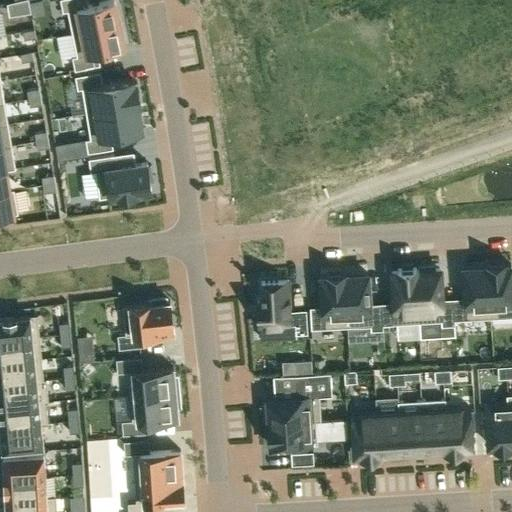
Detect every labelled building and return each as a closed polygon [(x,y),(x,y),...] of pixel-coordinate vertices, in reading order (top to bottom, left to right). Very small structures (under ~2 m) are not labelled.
[(27,0),(18,0),(8,3),(10,13),(30,10),(27,0)] [(86,0),(60,0),(63,11),(67,10),(72,32),(120,23),(117,9),(116,10),(114,0),(110,0),(88,5),(86,0)] [(76,55),(72,56),(75,69),(100,64),(97,51),(123,46),(119,23),(120,23),(72,32),(76,55)] [(22,31),(24,39),(36,37),(34,28),(22,31)] [(22,62),(34,59),(32,51),(20,53),(22,62)] [(100,70),(75,75),(77,89),(82,88),(86,112),(140,104),(137,81),(134,81),(134,78),(102,83),(100,70)] [(28,98),(40,96),(39,88),(27,90),(28,98)] [(30,106),(42,104),(40,96),(28,98),(30,106)] [(90,137),(85,138),(88,152),(113,148),(111,135),(142,130),(138,104),(140,104),(86,112),(90,137)] [(0,124),(0,146),(11,145),(10,138),(8,123),(0,124)] [(48,138),(47,130),(34,132),(36,140),(48,138)] [(37,149),(49,147),(48,138),(36,140),(37,149)] [(65,142),(55,143),(58,160),(67,158),(65,142)] [(6,168),(15,166),(12,147),(11,145),(0,146),(0,169),(6,169),(6,168)] [(151,165),(147,166),(147,162),(116,166),(114,154),(88,157),(90,171),(105,169),(109,196),(151,189),(149,178),(153,178),(151,165)] [(0,191),(14,189),(14,188),(9,189),(6,169),(0,169),(0,191)] [(41,176),(43,184),(55,182),(54,174),(41,176)] [(56,190),(55,182),(43,184),(44,192),(56,190)] [(18,213),(14,189),(0,191),(0,215),(13,213),(18,213)] [(504,262),(487,263),(490,315),(511,314),(511,282),(511,264),(505,264),(504,262)] [(465,296),(453,297),(454,318),(490,315),(487,263),(486,263),(486,266),(463,267),(465,296)] [(416,268),(415,268),(418,320),(442,318),(443,323),(454,323),(454,318),(453,297),(441,298),(440,276),(439,268),(434,269),(434,265),(419,266),(420,270),(416,270),(416,268)] [(393,301),(381,302),(383,322),(418,320),(415,268),(398,269),(398,271),(392,271),(392,279),(393,301)] [(322,307),(310,308),(311,328),(347,326),(344,272),(326,273),(326,275),(320,276),(320,284),(322,307)] [(345,272),(344,272),(347,326),(371,324),(371,328),(383,327),(383,322),(381,302),(369,302),(368,273),(345,274),(345,272)] [(262,299),(258,299),(259,325),(295,323),(295,333),(308,332),(306,308),(294,309),(292,279),(261,281),(262,299)] [(125,334),(117,335),(119,348),(143,345),(142,332),(173,329),(170,300),(166,300),(166,297),(152,299),(152,302),(122,305),(125,334)] [(3,317),(0,317),(0,340),(39,336),(37,314),(16,316),(16,315),(3,317)] [(68,321),(58,322),(60,334),(70,333),(68,321)] [(70,333),(60,334),(61,346),(71,345),(70,333)] [(39,336),(0,340),(0,361),(41,358),(39,336)] [(141,356),(116,359),(117,372),(128,371),(130,395),(179,391),(177,376),(174,376),(173,366),(142,369),(141,356)] [(41,358),(0,361),(0,383),(46,379),(46,378),(43,378),(41,358)] [(311,360),(300,360),(300,374),(312,373),(311,360)] [(73,364),(63,365),(64,377),(74,376),(73,364)] [(506,366),(497,366),(498,378),(506,378),(506,366)] [(450,369),(442,370),(443,382),(451,381),(450,369)] [(356,370),(344,371),(344,383),(357,382),(356,370)] [(442,370),(434,370),(435,382),(443,382),(442,370)] [(405,372),(397,373),(397,385),(405,384),(405,372)] [(268,403),(264,403),(265,418),(269,418),(269,421),(267,421),(267,422),(320,419),(319,397),(332,396),(330,373),(306,375),(308,396),(268,398),(268,403)] [(397,373),(389,373),(389,385),(397,385),(397,373)] [(74,376),(64,377),(65,389),(75,388),(74,376)] [(46,379),(0,383),(0,405),(48,400),(46,379)] [(132,420),(121,421),(122,426),(123,434),(147,432),(147,419),(177,416),(177,406),(180,406),(179,391),(130,395),(132,420)] [(444,399),(421,400),(421,409),(424,448),(446,446),(446,450),(447,450),(444,407),(444,399)] [(48,400),(0,405),(0,426),(0,427),(48,422),(46,401),(48,401),(48,400)] [(421,400),(398,401),(399,410),(401,449),(424,448),(421,409),(421,400)] [(508,403),(485,405),(488,444),(494,444),(494,447),(511,446),(508,403)] [(468,406),(444,407),(447,450),(463,449),(463,445),(470,445),(468,406)] [(77,407),(67,408),(68,420),(78,419),(77,407)] [(399,410),(376,411),(378,454),(380,454),(379,451),(401,449),(399,410)] [(376,411),(353,413),(355,452),(361,452),(362,455),(378,454),(376,411)] [(78,419),(68,420),(69,432),(79,431),(78,419)] [(320,419),(267,422),(268,440),(270,440),(271,446),(317,443),(316,420),(320,420),(320,419)] [(48,422),(0,427),(2,449),(43,446),(40,423),(48,423),(48,422)] [(149,438),(124,440),(125,453),(132,452),(134,477),(182,474),(180,449),(150,451),(149,438)] [(313,450),(291,451),(291,463),(313,462),(313,450)] [(43,453),(3,455),(4,477),(4,478),(45,476),(43,453)] [(82,461),(71,462),(72,474),(82,473),(82,461)] [(82,473),(72,474),(73,486),(83,485),(82,473)] [(136,502),(128,503),(128,507),(128,511),(153,511),(153,501),(184,499),(182,474),(134,477),(136,502)] [(45,476),(4,478),(4,490),(5,490),(5,500),(46,497),(45,476)] [(84,511),(84,495),(70,496),(70,511),(84,511)] [(46,497),(5,500),(6,511),(56,511),(56,496),(46,497)]
